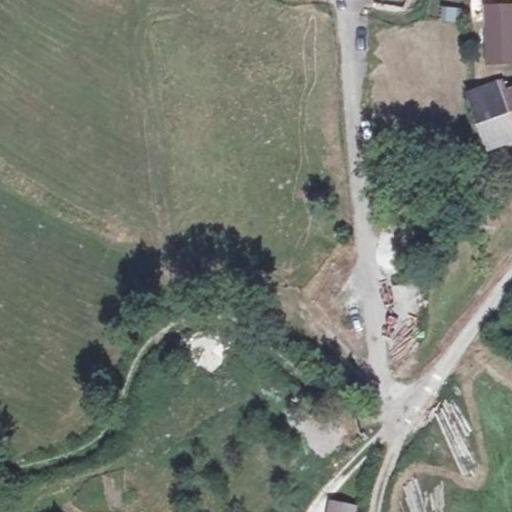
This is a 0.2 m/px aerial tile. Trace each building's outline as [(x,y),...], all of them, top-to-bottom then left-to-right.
[(511,1),(486,3),(488,59),(511,58),(511,1)] [(441,5),(442,19),(463,19),(463,4),(441,5)] [(511,145),(511,93),(506,97),(501,86),(466,103),(495,153),(511,145)] [(485,222),(479,213),(466,224),(488,272),(506,261),(485,222)] [(352,511),(354,502),(331,499),(329,511),(352,511)]
